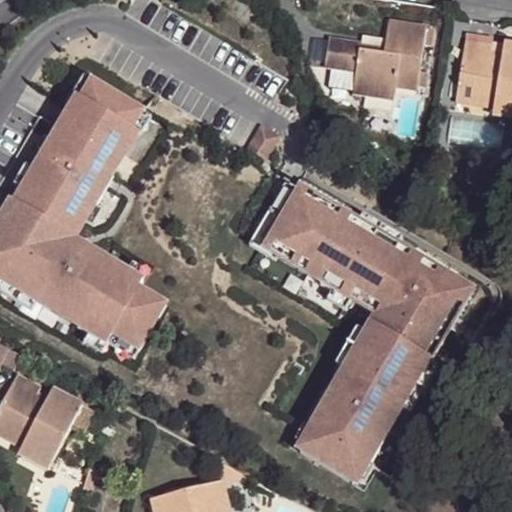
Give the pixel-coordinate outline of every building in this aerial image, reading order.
[(367,44),(338,40),(334,65),(363,71),(360,90),(400,96),(402,85),(423,88),(432,29),(396,23),(390,51),(366,48),(367,44)] [(471,34),(469,41),(460,99),(499,106),(497,114),(511,116),(511,43),(496,41),(497,38),(471,34)] [(143,116),(90,86),(81,103),(76,100),(0,232),(0,283),(51,313),(52,311),(80,327),(79,329),(109,347),(114,338),(142,353),(169,306),(139,291),(145,283),(101,258),(99,260),(84,250),(79,258),(69,253),(92,212),(95,214),(113,180),(112,179),(137,136),(133,134),(143,116)] [(278,137),(260,127),(247,150),(265,160),(278,137)] [(311,203),(293,193),(262,245),(281,256),(278,260),(322,285),(321,287),(352,304),(353,302),(369,311),(372,306),(381,311),(313,429),(316,431),(304,452),(358,482),(370,462),(375,464),(443,344),(436,340),(464,290),(439,276),(441,271),(313,199),(311,203)] [(22,356),(0,343),(0,368),(3,363),(15,369),(22,356)] [(45,455),(61,461),(85,413),(56,397),(47,411),(38,406),(39,400),(12,385),(0,409),(0,439),(25,453),(40,461),(45,455)] [(52,474),(61,461),(45,455),(40,461),(25,453),(22,459),(52,474)] [(229,511),(221,480),(151,496),(154,511),(229,511)]
